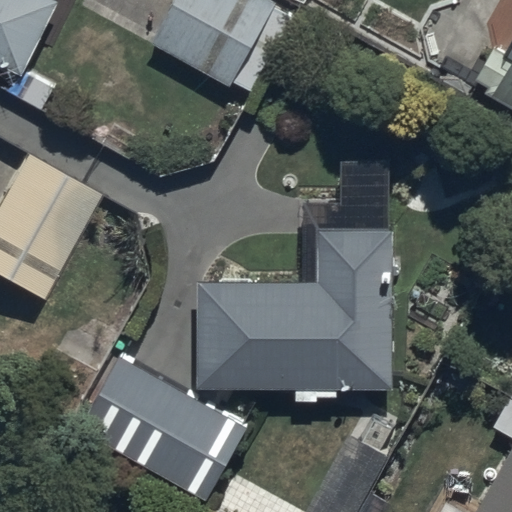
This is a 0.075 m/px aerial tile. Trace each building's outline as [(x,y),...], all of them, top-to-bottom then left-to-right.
[(0,0),(0,56),(28,70),(61,0),(0,0)] [(301,8),(286,0),(176,0),(153,43),(254,96),(301,8)] [(493,52),(472,87),(511,110),(511,50),(507,60),(493,52)] [(99,198),(25,157),(0,201),(0,280),(41,303),(99,198)] [(320,280),(198,280),(198,386),(293,385),(293,399),(318,399),(318,395),(335,395),(335,390),(392,389),(391,232),(319,233),(320,280)] [(121,356),(91,411),(149,443),(137,464),(208,504),(251,427),(121,356)] [(511,511),(511,447),(475,511),(511,511)]
